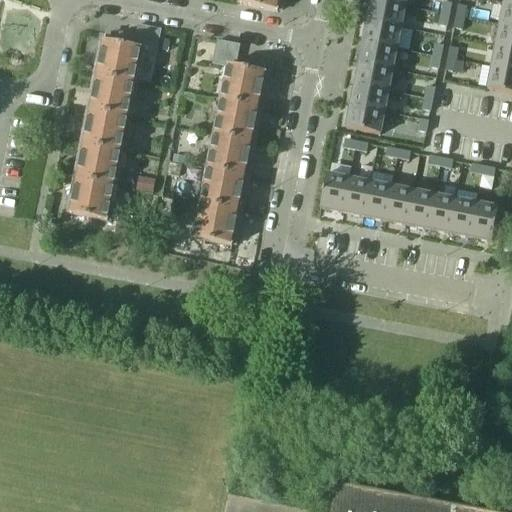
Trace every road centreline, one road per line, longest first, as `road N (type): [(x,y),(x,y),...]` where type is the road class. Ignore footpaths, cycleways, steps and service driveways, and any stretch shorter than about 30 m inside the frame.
road 1 (residential): [(511,258),(502,300),(273,256)]
road 2 (residential): [(273,256),(314,43)]
road 3 (residential): [(314,43),(105,0)]
road 4 (residential): [(61,0),(46,78),(35,92),(4,98)]
